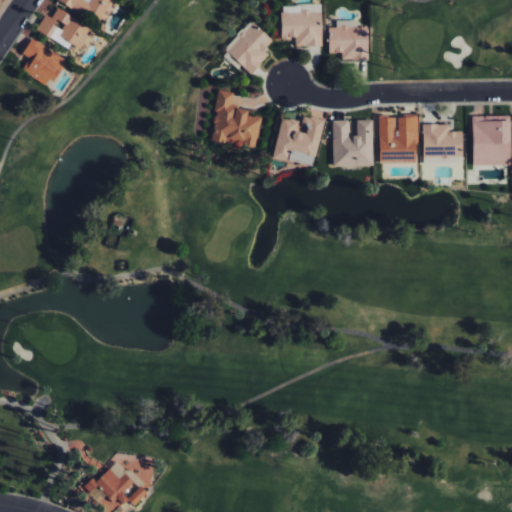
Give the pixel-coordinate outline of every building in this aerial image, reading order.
[(57,0),(103,27),(114,8),(110,6),(113,0),(57,0)] [(80,49),(93,29),(58,7),(52,18),(46,14),(36,29),(69,49),(72,45),(80,49)] [(322,45),(321,11),(280,12),(281,38),(295,38),(295,46),(322,45)] [(342,59),(368,59),(368,27),(356,27),(356,20),(336,20),(336,27),(328,27),(328,53),(342,53),(342,59)] [(263,49),(272,41),(253,23),(226,51),(250,74),(269,55),(263,49)] [(29,58),(22,70),(46,85),(49,78),(54,81),(67,60),(31,38),(22,54),(29,58)] [(261,118),(246,115),(247,109),(231,106),(233,92),(219,90),(210,140),(256,148),(261,118)] [(324,120),(303,115),(301,122),(281,117),(273,158),(288,161),(290,150),(316,155),(324,120)] [(511,165),(510,115),(472,116),(473,165),(511,165)] [(379,163),(417,163),(417,116),(396,116),(379,116),(379,163)] [(332,120),(333,167),(373,166),(372,119),(356,120),(357,135),(348,136),(348,120),(332,120)] [(107,468),(117,481),(123,474),(131,483),(121,494),(126,500),(121,506),(115,499),(110,504),(96,486),(88,495),(82,487),(89,479),(93,484),(107,468)] [(126,500),(138,486),(144,494),(132,508),(126,500)]
